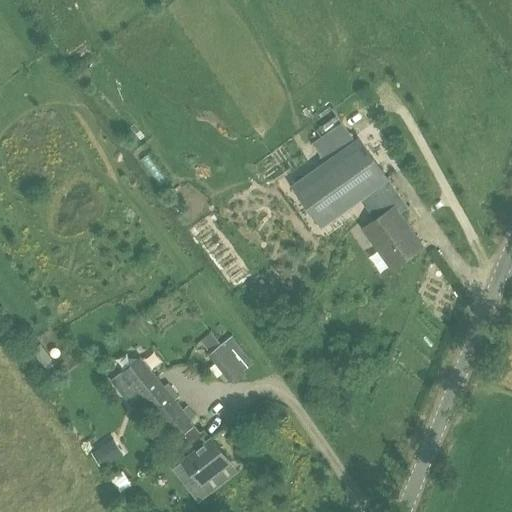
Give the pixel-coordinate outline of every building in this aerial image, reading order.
[(364,227),(393,268),(424,246),(400,213),(409,207),(360,137),(292,185),(322,227),(362,199),(376,219),(364,227)] [(234,355),(224,342),(208,355),(229,381),(245,368),(253,362),(242,349),(234,355)] [(41,344),(32,350),(44,365),(53,358),(41,344)] [(122,372),(173,435),(193,418),(142,356),(122,372)] [(53,358),(44,365),(51,373),(56,368),(53,364),(56,362),(53,358)] [(64,361),(58,366),(63,372),(69,367),(64,361)] [(203,395),(190,408),(201,419),(214,406),(203,395)] [(183,459),(202,484),(232,461),(213,436),(207,441),(195,425),(186,433),(197,448),(183,459)] [(123,454),(114,440),(94,452),(102,466),(123,454)] [(112,478),(121,492),(132,484),(123,471),(112,478)]
